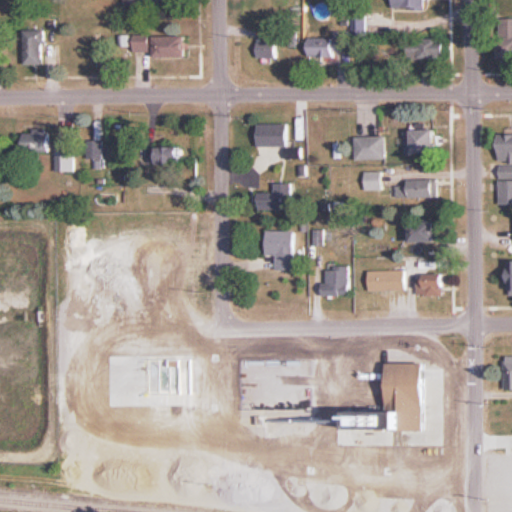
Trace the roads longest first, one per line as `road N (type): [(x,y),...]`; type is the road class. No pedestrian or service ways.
road 1 (residential): [(511,95),(0,98)]
road 2 (residential): [(472,511),(471,0)]
road 3 (residential): [(219,498),(219,0)]
road 4 (residential): [(511,325),(200,329)]
